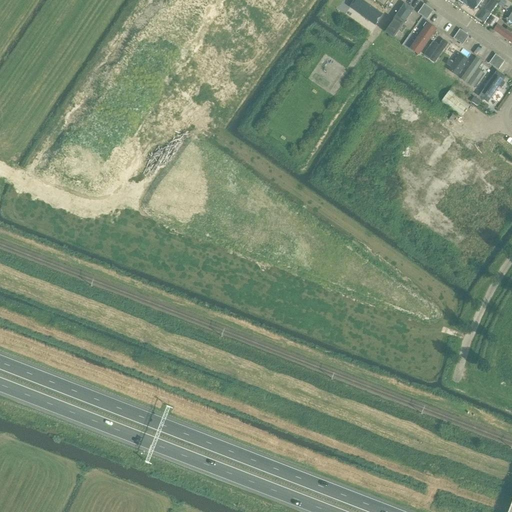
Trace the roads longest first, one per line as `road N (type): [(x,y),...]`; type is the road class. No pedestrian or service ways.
road 1 (trunk): [(386,511),(0,362)]
road 2 (trunk): [(0,385),(329,511)]
road 3 (track): [(511,255),(456,377)]
